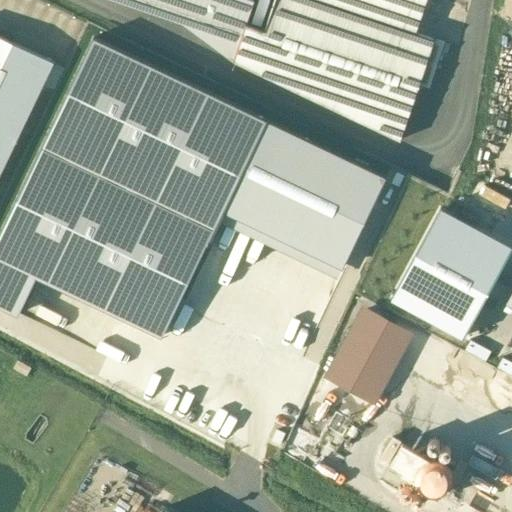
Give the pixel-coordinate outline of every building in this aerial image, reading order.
[(115,0),(181,22),(232,60),(245,23),(253,0),(115,0)] [(273,0),(264,29),(245,23),(232,60),(400,140),(434,39),(415,33),(426,0),(273,0)] [(0,171),(53,61),(0,35),(0,171)] [(266,119),(93,37),(0,231),(0,305),(18,314),(37,276),(98,306),(125,318),(162,336),(266,119)] [(384,176),(271,121),(228,210),(341,265),(384,176)] [(511,245),(440,207),(392,297),(511,361),(511,245)] [(407,333),(364,309),(329,374),(372,398),(407,333)] [(351,420),(335,411),(326,427),(341,436),(351,420)] [(400,440),(392,435),(380,456),(388,461),(400,440)] [(421,452),(401,440),(387,464),(407,476),(421,452)] [(452,470),(422,453),(408,476),(438,494),(452,470)]
